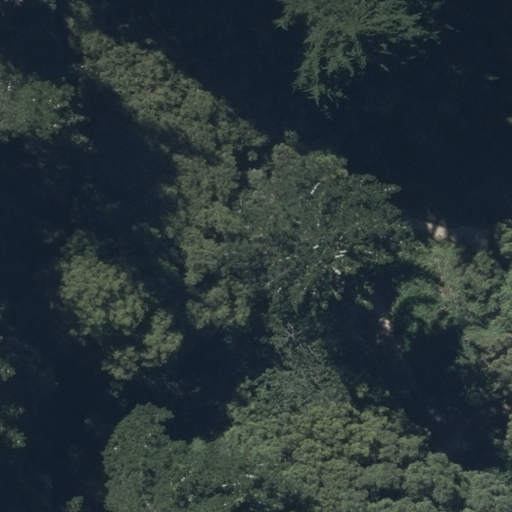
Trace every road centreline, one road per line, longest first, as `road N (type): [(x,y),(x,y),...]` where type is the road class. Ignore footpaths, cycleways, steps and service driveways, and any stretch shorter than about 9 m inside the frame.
road 1 (track): [(258,0),(305,102),(384,199),(511,221)]
road 2 (track): [(491,511),(439,384),(384,199)]
